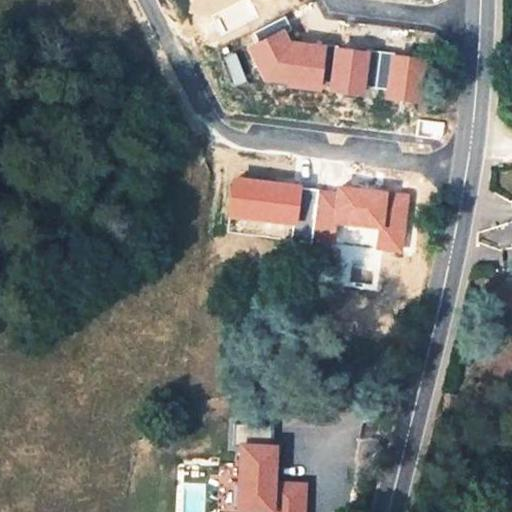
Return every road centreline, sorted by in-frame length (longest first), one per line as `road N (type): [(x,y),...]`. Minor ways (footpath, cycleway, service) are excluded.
road 1 (residential): [(462,169),(234,139),(204,110),(148,0)]
road 2 (primary): [(389,511),(462,169)]
road 3 (residential): [(335,0),(482,17)]
road 4 (primary): [(465,149),(482,17)]
